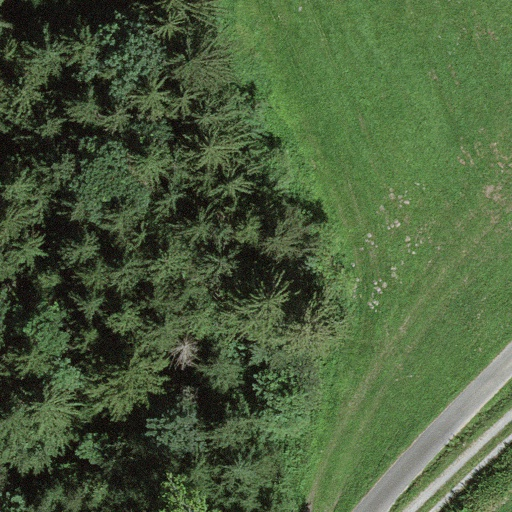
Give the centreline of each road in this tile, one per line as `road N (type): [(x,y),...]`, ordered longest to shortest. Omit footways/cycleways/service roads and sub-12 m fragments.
road 1 (track): [(369,511),(511,358)]
road 2 (track): [(422,511),(511,426)]
